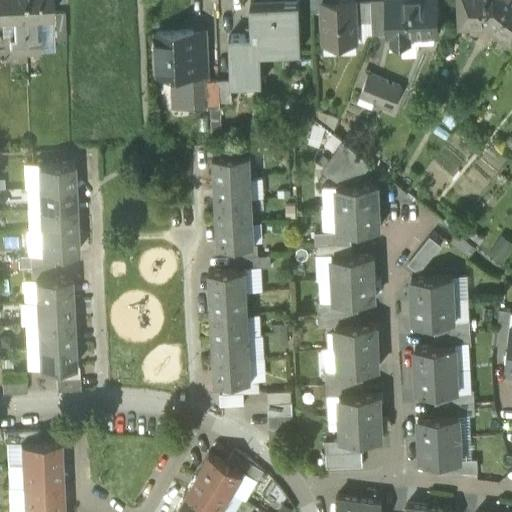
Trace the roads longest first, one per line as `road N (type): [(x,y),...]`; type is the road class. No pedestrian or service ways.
road 1 (residential): [(398,477),(387,252),(416,210)]
road 2 (residential): [(195,420),(197,156)]
road 3 (residential): [(98,407),(90,154)]
road 4 (unknown): [(471,487),(473,276)]
road 5 (residential): [(199,421),(265,451),(304,494)]
